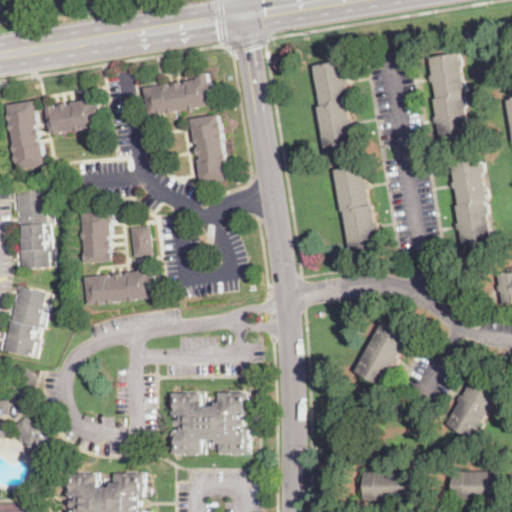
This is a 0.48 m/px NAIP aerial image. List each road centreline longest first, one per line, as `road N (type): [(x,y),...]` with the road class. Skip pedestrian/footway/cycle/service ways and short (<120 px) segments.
road 1 (tertiary): [(295,511),(286,283),(244,15)]
road 2 (residential): [(140,332),(139,429),(132,439),(73,420),(66,379),(82,351),(140,332),(288,314)]
road 3 (primary): [(0,53),(244,15)]
road 4 (residential): [(272,192),(207,212),(156,183),(138,142),(128,74)]
road 5 (residential): [(287,294),(387,282),(469,331),(511,338)]
